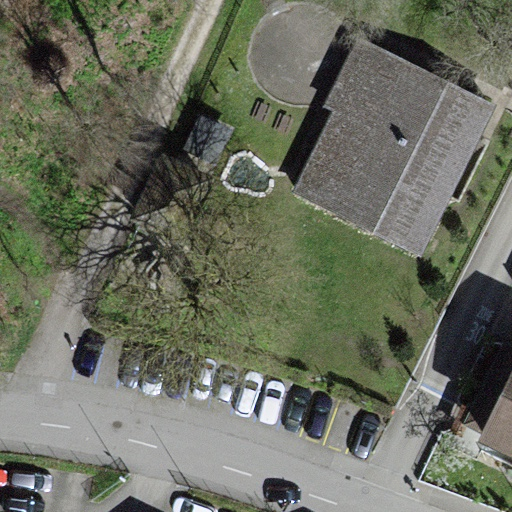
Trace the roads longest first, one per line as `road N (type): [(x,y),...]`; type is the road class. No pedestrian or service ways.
road 1 (residential): [(0,420),(131,435),(356,511)]
road 2 (residential): [(374,511),(511,225)]
